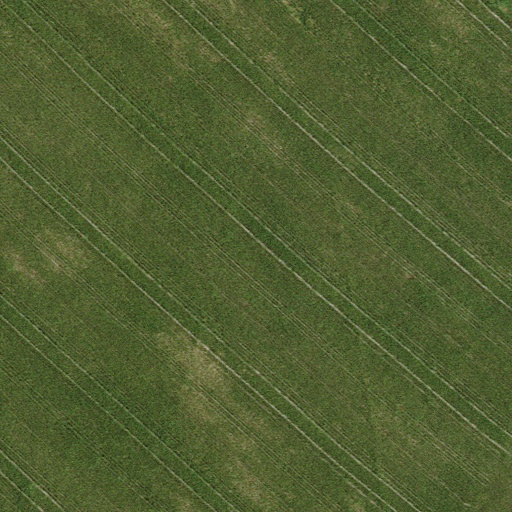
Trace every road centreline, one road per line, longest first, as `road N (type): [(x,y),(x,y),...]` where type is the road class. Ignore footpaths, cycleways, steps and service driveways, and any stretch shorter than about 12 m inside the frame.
road 1 (motorway): [(0,76),(232,511)]
road 2 (motorway): [(511,237),(404,0)]
